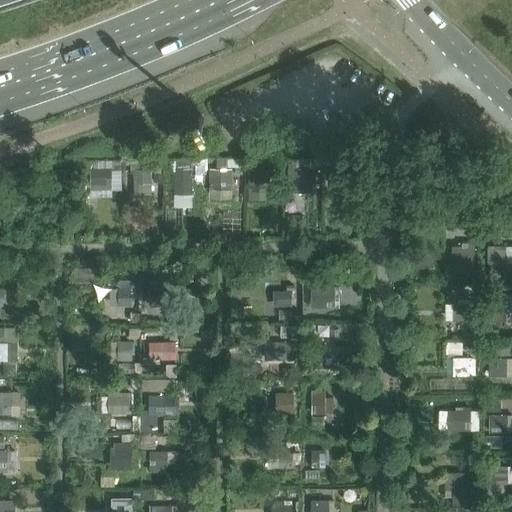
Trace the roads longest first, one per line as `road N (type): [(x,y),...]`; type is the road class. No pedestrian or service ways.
road 1 (motorway): [(0,92),(235,0)]
road 2 (secondary): [(406,0),(511,102)]
